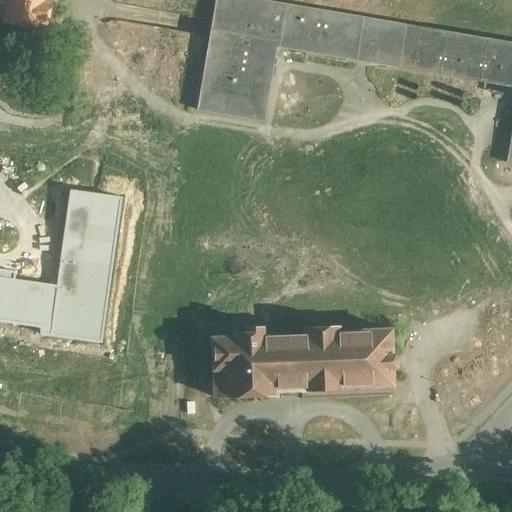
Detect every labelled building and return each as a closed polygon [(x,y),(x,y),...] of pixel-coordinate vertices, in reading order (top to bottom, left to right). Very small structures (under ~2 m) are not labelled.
[(0,0),(0,17),(6,19),(6,23),(41,28),(42,22),(48,23),(51,4),(46,3),(46,0),(0,0)] [(282,23),(266,24),(267,50),(308,49),(308,32),(315,32),(314,5),(281,6),(282,23)] [(511,110),(505,162),(511,163),(511,40),(366,20),(362,48),(427,57),(425,73),(511,85),(511,110)] [(195,107),(209,110),(214,90),(225,93),(222,106),(230,108),(236,82),(204,74),(195,107)] [(0,321),(41,328),(40,335),(101,344),(121,199),(71,192),(57,288),(0,280),(0,321)] [(309,336),(267,339),(267,328),(252,328),(252,332),(240,333),(240,340),(216,341),(219,397),(276,394),(276,389),(309,388),(309,392),(396,385),(395,368),(402,368),(401,356),(394,356),(392,332),(341,335),(341,328),(309,329),(309,336)]
